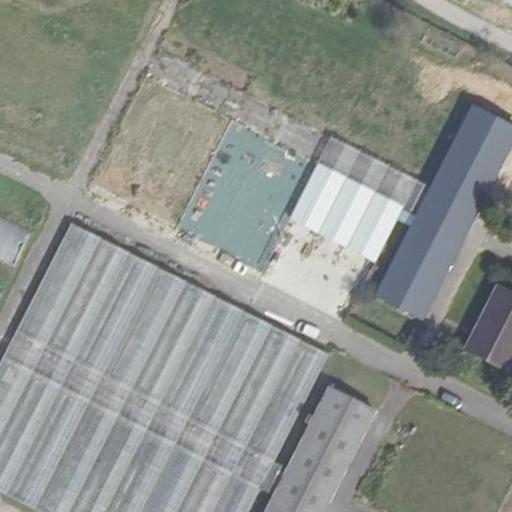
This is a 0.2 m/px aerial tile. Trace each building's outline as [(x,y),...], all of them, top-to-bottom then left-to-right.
[(162,33),(88,191),(324,301),(335,279),(345,283),(368,233),(344,222),(351,207),(380,221),(388,202),(401,208),(416,177),(243,96),(253,76),(162,33)] [(431,188),(417,216),(376,296),(421,320),(511,146),(511,127),(473,108),(431,188)] [(417,216),(431,188),(417,181),(403,209),(417,216)] [(0,216),(0,261),(13,268),(31,233),(0,216)] [(247,511),(259,490),(273,463),(328,355),(71,225),(0,363),(0,492),(39,511),(247,511)] [(507,373),(511,362),(511,296),(496,289),(465,351),(507,373)] [(287,470),(274,497),(265,511),(324,511),(376,412),(329,389),(287,470)] [(274,497),(287,470),(273,463),(259,490),(274,497)]
